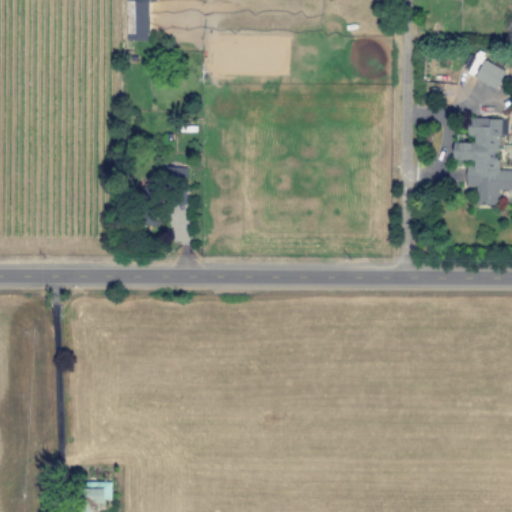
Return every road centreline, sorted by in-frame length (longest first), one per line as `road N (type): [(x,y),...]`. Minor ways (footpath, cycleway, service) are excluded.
road 1 (residential): [(0,277),(511,277)]
road 2 (residential): [(409,278),(409,0)]
